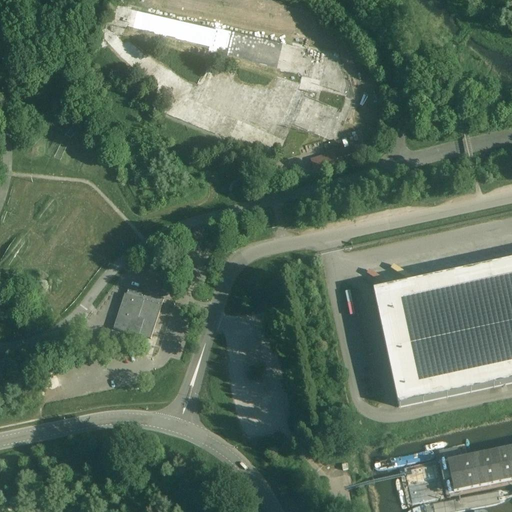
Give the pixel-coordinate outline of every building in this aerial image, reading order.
[(342,38),(350,60),(357,57),(349,36),(342,38)] [(315,176),(362,162),(357,147),(311,161),(315,176)] [(511,263),(373,293),(398,409),(511,384),(511,263)] [(164,300),(129,288),(126,296),(125,295),(113,330),(136,338),(137,336),(151,340),(164,300)] [(511,447),(399,472),(408,509),(511,485),(511,447)]
